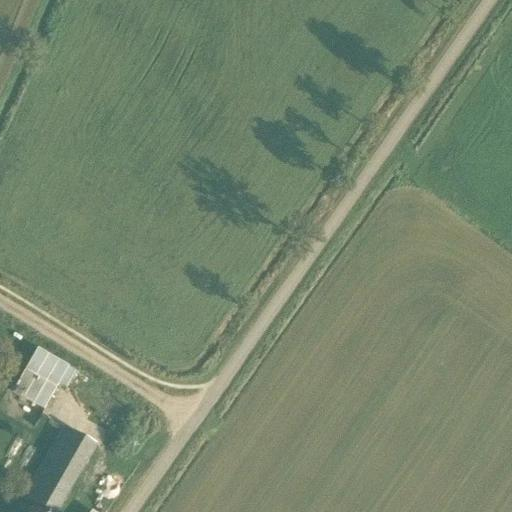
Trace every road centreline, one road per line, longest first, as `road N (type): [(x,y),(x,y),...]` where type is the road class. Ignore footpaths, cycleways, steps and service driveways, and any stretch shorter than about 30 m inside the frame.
road 1 (unclassified): [(138,511),(501,0)]
road 2 (track): [(0,296),(200,415)]
